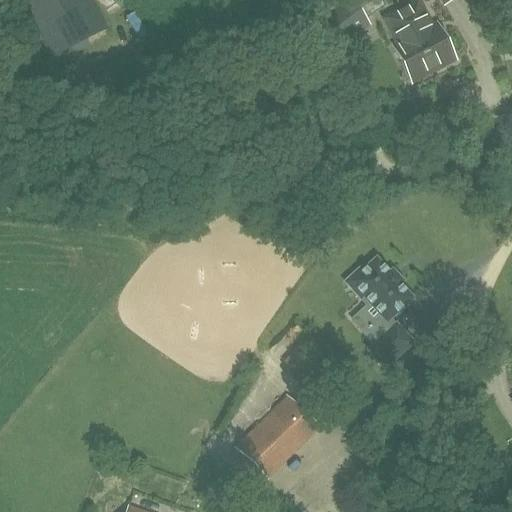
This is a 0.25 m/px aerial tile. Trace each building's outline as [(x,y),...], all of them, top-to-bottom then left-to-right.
[(83,0),(67,0),(34,18),(55,55),(69,47),(85,39),(100,31),(83,0)] [(352,0),(348,0),(305,32),(325,59),(371,26),(355,4),(352,0)] [(479,0),(487,11),(503,0),(479,0)] [(401,12),(432,70),(435,68),(439,71),(450,65),(450,60),(453,59),(438,30),(433,33),(421,10),(416,13),(412,6),(401,12)] [(428,71),(432,70),(401,12),(390,17),(394,24),(388,27),(400,50),(395,52),(410,81),(413,79),(417,82),(428,76),(428,71)] [(362,297),(369,305),(381,318),(378,321),(377,320),(367,328),(378,341),(373,345),(367,351),(384,369),(412,344),(395,325),(392,328),(387,323),(412,300),(399,286),(402,283),(399,280),(394,275),(392,272),(389,275),(376,260),(362,272),(360,269),(344,284),(359,300),(362,297)] [(309,332),(279,363),(292,376),(323,346),(309,332)] [(237,451),(261,475),(313,425),(288,400),(237,451)]
